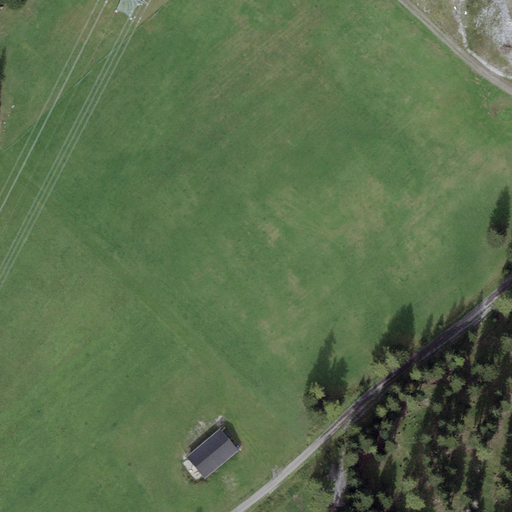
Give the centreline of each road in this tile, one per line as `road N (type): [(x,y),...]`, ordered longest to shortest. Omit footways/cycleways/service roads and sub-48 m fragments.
road 1 (track): [(235,511),(511,279)]
road 2 (track): [(397,0),(511,92)]
